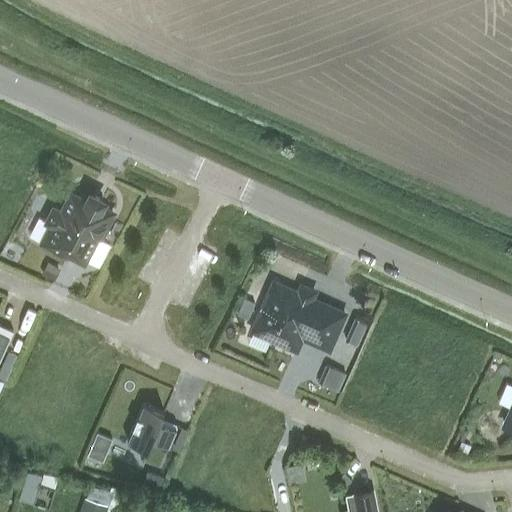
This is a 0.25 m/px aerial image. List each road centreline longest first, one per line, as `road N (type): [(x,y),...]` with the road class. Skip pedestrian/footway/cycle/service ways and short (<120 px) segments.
road 1 (track): [(511,263),(0,28)]
road 2 (residential): [(136,343),(457,485),(511,482)]
road 3 (tertiary): [(216,181),(511,314)]
road 4 (tertiary): [(0,80),(216,181)]
road 5 (residential): [(216,181),(136,343)]
road 6 (residential): [(136,343),(0,281)]
